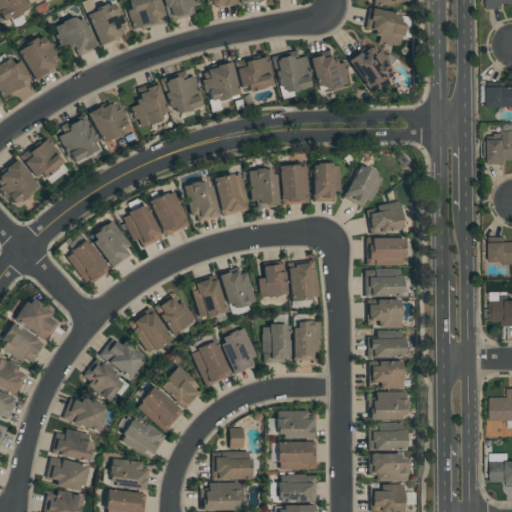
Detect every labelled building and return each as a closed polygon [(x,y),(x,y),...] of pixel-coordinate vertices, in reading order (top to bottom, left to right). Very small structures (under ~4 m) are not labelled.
[(0,0),(0,22),(0,23),(28,9),(23,0),(0,0)] [(117,25),(123,23),(112,0),(94,8),(90,0),(84,0),(79,2),(97,45),(121,35),(117,25)] [(164,21),(157,0),(123,0),(133,30),(164,21)] [(197,5),(195,0),(164,0),(170,19),(192,12),(191,7),(197,5)] [(235,3),(234,0),(208,0),(210,8),(235,3)] [(511,0),(484,0),(484,9),(500,10),(500,4),(511,3),(511,0)] [(378,31),(376,44),(400,47),(404,15),(367,9),(364,29),(378,31)] [(94,47),(80,13),(51,26),(61,50),(71,46),(75,55),(94,47)] [(32,80),(59,65),(47,43),(46,44),(40,35),(15,49),(32,80)] [(365,88),(391,71),(378,51),(372,54),(367,46),(346,60),(365,88)] [(309,87),(303,53),(290,56),(289,52),(270,56),(278,94),(309,87)] [(316,92),(348,84),(342,62),(336,63),(335,59),(329,61),(328,53),(308,58),(316,92)] [(241,92),(272,84),(263,54),(233,62),(241,92)] [(0,62),(0,93),(3,98),(30,80),(16,60),(11,63),(7,58),(0,62)] [(238,94),(228,61),(201,69),(209,102),(238,94)] [(192,76),(179,80),(177,74),(160,79),(171,114),(200,106),(192,76)] [(167,116),(155,83),(132,91),(137,104),(129,107),(137,127),(167,116)] [(485,107),(511,107),(511,87),(485,86),(485,107)] [(86,112),(99,143),(129,131),(119,107),(112,111),(109,103),(86,112)] [(98,148),(81,116),(59,127),(62,133),(57,136),(71,163),(98,148)] [(511,125),(500,125),(500,133),(493,133),(493,140),(486,139),(485,164),(502,164),(502,160),(511,160),(511,125)] [(62,162),(45,139),(19,157),(36,181),(62,162)] [(35,190),(19,162),(0,172),(0,189),(2,188),(10,204),(35,190)] [(278,203),(306,202),(304,163),(277,165),(278,203)] [(338,192),(338,163),(312,163),(311,201),(332,201),(332,192),(338,192)] [(363,199),(368,201),(382,177),(359,165),(341,198),(359,208),(363,199)] [(274,203),(273,168),(246,169),(247,204),(274,203)] [(210,179),(221,217),(247,210),(237,171),(210,179)] [(181,186),(190,222),(216,216),(207,179),(181,186)] [(146,202),(162,236),(186,225),(170,190),(146,202)] [(402,228),(396,201),(375,205),(376,209),(364,212),(368,235),(402,228)] [(130,241),(137,239),(140,247),(159,240),(144,205),(119,215),(130,241)] [(131,251),(108,221),(87,237),(110,267),(131,251)] [(364,237),(363,265),(401,266),(402,238),(364,237)] [(107,269),(83,240),(62,257),(86,286),(107,269)] [(290,302),(316,298),(311,262),(284,266),(290,302)] [(257,297),(283,296),(282,264),(261,265),(261,278),(257,278),(257,297)] [(363,297),(400,296),(400,269),(362,269),(363,297)] [(252,303),(246,270),(218,276),(224,308),(252,303)] [(224,312),(213,277),(187,285),(198,320),(224,312)] [(511,326),(511,300),(506,300),(506,292),(488,292),(488,322),(500,321),(500,326),(511,326)] [(191,323),(176,294),(154,306),(169,335),(191,323)] [(12,321),(45,341),(56,323),(47,318),(50,312),(26,297),(12,321)] [(364,326),(398,327),(398,300),(373,299),(373,303),(365,303),(364,326)] [(147,355),(169,340),(149,309),(126,324),(147,355)] [(291,359),(317,359),(316,321),(290,322),(291,359)] [(0,346),(28,366),(42,345),(12,324),(0,341),(0,346)] [(260,325),(261,361),(287,360),(286,324),(260,325)] [(232,374),(255,364),(240,328),(217,338),(232,374)] [(143,356),(121,341),(119,345),(109,338),(96,357),(128,378),(143,356)] [(366,358),(403,357),(403,338),(365,339),(366,358)] [(227,378),(215,342),(190,350),(201,386),(227,378)] [(107,402),(114,392),(119,396),(127,385),(94,358),(78,378),(107,402)] [(24,375),(15,371),(17,367),(0,359),(0,388),(15,395),(24,375)] [(378,389),(401,389),(400,361),(366,361),(366,382),(378,382),(378,389)] [(181,409),(200,390),(177,366),(158,386),(181,409)] [(162,432),(180,412),(152,387),(134,407),(162,432)] [(511,388),(506,388),(505,398),(488,397),(487,421),(511,421),(511,388)] [(373,398),(367,398),(366,418),(404,419),(404,392),(373,392),(373,398)] [(0,415),(6,418),(14,399),(0,393),(0,415)] [(60,420),(96,433),(106,407),(80,397),(78,402),(68,398),(60,420)] [(309,411),(274,411),(275,438),(309,438),(309,411)] [(151,458),(162,434),(128,419),(118,443),(151,458)] [(240,449),(241,429),(226,428),(226,449),(240,449)] [(49,454),(87,462),(91,442),(78,440),(80,434),(55,429),(49,454)] [(403,431),(367,431),(367,451),(403,450),(403,431)] [(276,470),(313,469),(313,441),(275,442),(276,470)] [(209,452),(210,480),(248,479),(247,451),(209,452)] [(404,482),(405,454),(367,454),(366,475),(374,475),(374,481),(404,482)] [(506,454),(489,454),(488,482),(504,482),(504,486),(511,486),(511,461),(506,461),(506,454)] [(85,465),(47,458),(44,479),(54,481),(53,487),(80,492),(85,465)] [(143,491),(147,465),(108,459),(104,485),(143,491)] [(313,502),(313,483),(303,483),(304,476),(276,476),(276,501),(313,502)] [(198,510),(236,509),(236,483),(205,483),(205,488),(198,488),(198,510)] [(401,511),(401,486),(368,486),(367,511),(401,511)] [(46,489),(40,511),(77,511),(81,497),(46,489)] [(139,511),(142,494),(106,489),(102,511),(139,511)]
